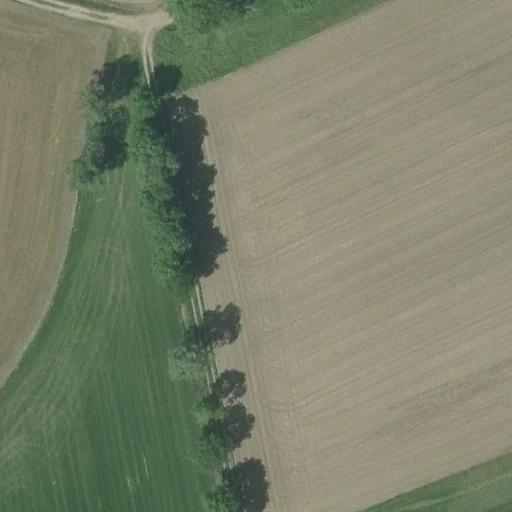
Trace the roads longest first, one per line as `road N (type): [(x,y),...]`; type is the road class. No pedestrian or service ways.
road 1 (track): [(138,23),(231,511)]
road 2 (track): [(216,0),(138,23),(30,0)]
